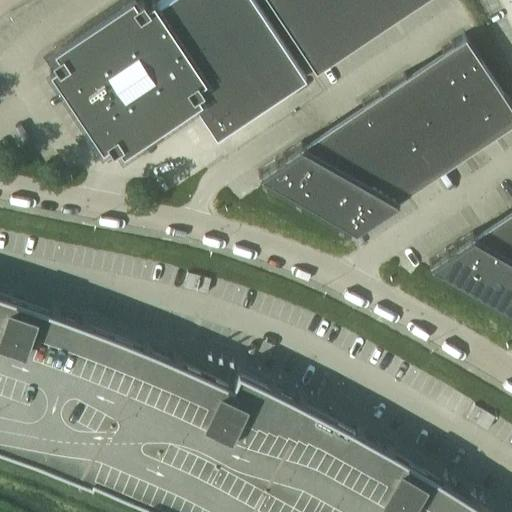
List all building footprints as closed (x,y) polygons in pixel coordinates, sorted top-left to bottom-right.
[(304,73),(255,0),(156,0),(155,1),(154,0),(117,0),(52,44),(56,50),(50,54),(54,61),(48,65),(101,143),(113,135),(121,147),(193,100),(215,133),(304,73)] [(384,20),(371,0),(270,0),(314,66),(384,20)] [(413,0),(371,0),(384,20),(413,0)] [(466,36),(464,32),(453,39),(452,39),(440,47),(442,49),(442,48),(445,53),(439,57),(440,57),(414,74),(408,78),(405,74),(406,73),(404,71),(385,83),(386,84),(380,88),(379,87),(360,100),(362,102),(363,102),(365,106),(359,110),(360,110),(334,128),(334,127),(326,132),(327,133),(314,141),(314,140),(308,145),(307,144),(307,145),(303,142),(303,141),(301,140),(282,153),(276,157),(257,169),(277,180),(283,183),(283,184),(302,195),(303,195),(309,198),(308,199),(328,210),(328,209),(335,213),(334,213),(354,225),(373,212),(372,211),(378,208),(379,208),(398,195),(390,191),(401,184),(400,183),(426,166),(426,167),(437,160),(440,164),(439,164),(441,167),(460,154),(458,151),(457,152),(455,148),(461,144),(460,143),(486,126),(486,127),(492,123),(495,127),(494,127),(496,130),(508,122),(507,121),(511,117),(511,103),(504,91),(503,91),(479,55),(480,54),(467,36),(466,36)] [(511,212),(510,213),(511,214),(485,231),(485,230),(479,235),(471,230),(453,242),(453,243),(447,247),(447,246),(428,259),(447,270),(448,270),(454,273),(453,274),(473,285),(479,288),(499,300),(499,299),(505,303),(511,307),(511,202),(511,203),(511,204),(511,212)] [(0,443),(4,445),(40,346),(30,342),(44,303),(0,288),(0,443)] [(59,307),(50,303),(49,305),(44,303),(30,342),(40,346),(4,445),(33,455),(89,478),(146,340),(141,338),(140,340),(89,320),(90,318),(81,315),(79,319),(57,311),(59,307)] [(225,377),(189,361),(180,357),(181,355),(172,352),(170,356),(148,347),(150,342),(146,340),(89,478),(91,478),(92,475),(145,498),(143,501),(153,506),(155,503),(174,511),(217,419),(208,414),(225,377)] [(276,383),(267,378),(266,380),(237,366),(231,380),(225,377),(208,414),(217,419),(174,511),(173,511),(385,511),(395,496),(385,491),(406,456),(392,447),(393,445),(384,440),(382,445),(361,433),(363,429),(355,424),(354,426),(305,400),(306,398),(297,393),(295,398),(274,387),(276,383)] [(395,496),(385,511),(496,511),(476,498),(477,497),(469,491),(466,495),(446,483),(449,479),(440,473),(439,475),(406,456),(385,491),(395,496)]
